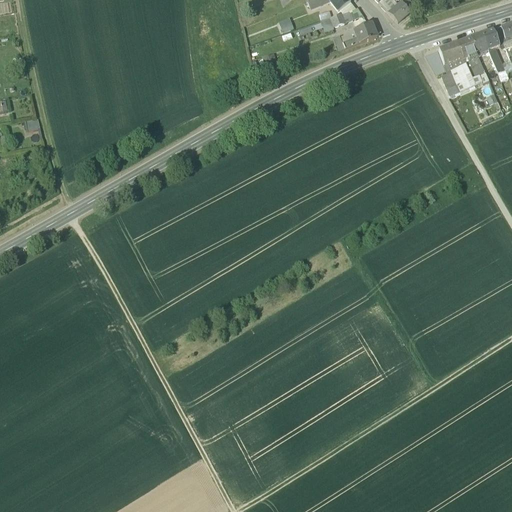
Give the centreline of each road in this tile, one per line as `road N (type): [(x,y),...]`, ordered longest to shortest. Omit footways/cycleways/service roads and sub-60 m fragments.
road 1 (track): [(19,0),(41,123),(71,214),(233,511)]
road 2 (secondary): [(398,46),(312,79),(0,254)]
road 3 (track): [(511,339),(237,511)]
road 4 (track): [(410,41),(511,222)]
road 5 (track): [(359,267),(434,388)]
